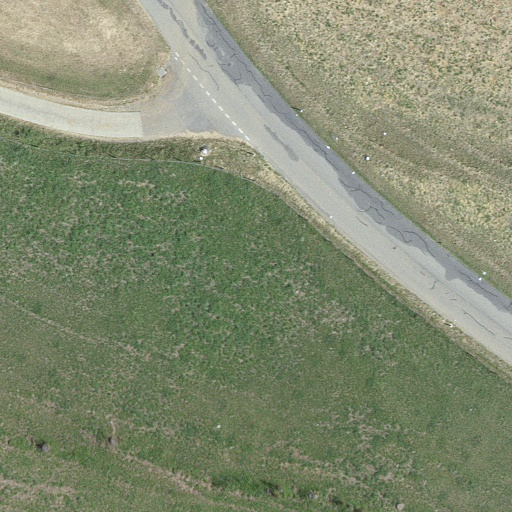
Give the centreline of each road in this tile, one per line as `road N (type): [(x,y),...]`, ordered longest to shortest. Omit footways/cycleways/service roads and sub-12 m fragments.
road 1 (tertiary): [(511,336),(418,269),(238,102),(166,0)]
road 2 (track): [(0,106),(101,129),(168,126),(238,102)]
